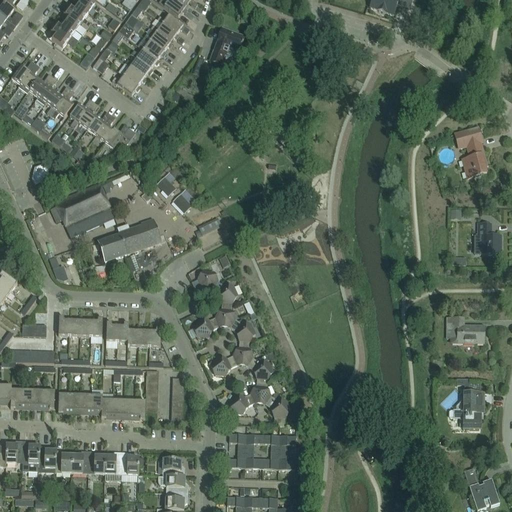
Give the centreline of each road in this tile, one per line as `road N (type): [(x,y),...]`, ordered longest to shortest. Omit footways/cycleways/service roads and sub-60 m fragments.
road 1 (residential): [(209,447),(210,409),(164,308),(148,299),(53,292),(0,184)]
road 2 (residential): [(23,32),(137,111),(193,50),(210,0)]
road 3 (residential): [(209,447),(0,426)]
